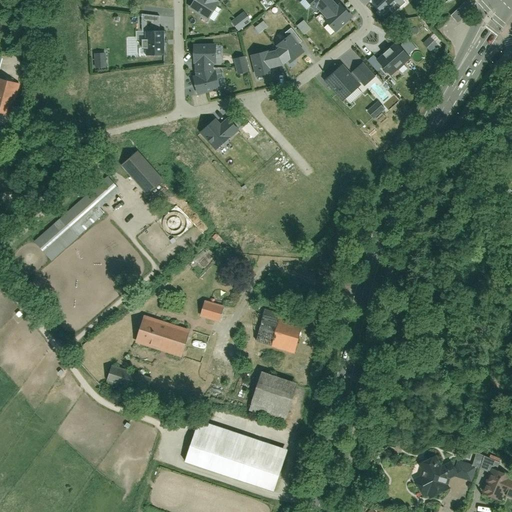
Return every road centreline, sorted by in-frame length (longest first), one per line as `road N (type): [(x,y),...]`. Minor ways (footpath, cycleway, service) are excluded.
road 1 (secondary): [(462,67),(372,255),(320,511)]
road 2 (residential): [(351,0),(366,18),(362,32),(291,88),(251,99)]
